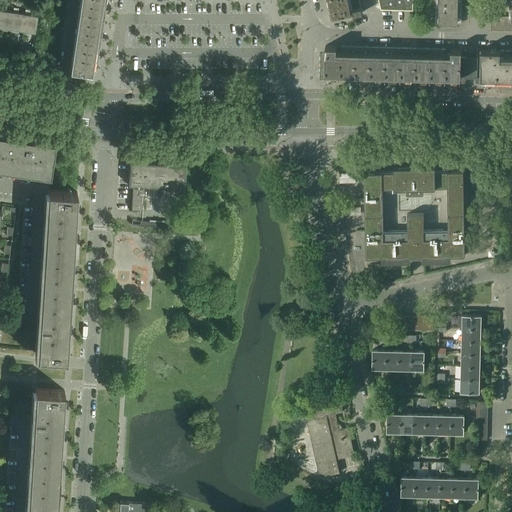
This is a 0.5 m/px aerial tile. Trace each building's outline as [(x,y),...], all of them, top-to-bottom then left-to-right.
[(80,0),(71,63),(70,69),(90,72),(93,71),(92,70),(102,0),(80,0)] [(328,0),(329,3),(330,11),(332,17),(333,16),(336,16),(351,12),(351,11),(353,11),(354,14),(362,12),(361,6),(360,6),(358,0),(328,0)] [(413,8),(412,0),(379,0),(381,7),(413,8)] [(457,0),(439,0),(439,20),(457,20),(457,0)] [(2,6),(1,10),(0,19),(0,27),(11,29),(13,12),(6,11),(7,6),(2,6)] [(14,7),(13,12),(11,29),(23,30),(25,14),(18,13),(19,8),(14,7)] [(26,9),(25,14),(23,30),(35,32),(38,16),(30,14),(30,10),(26,9)] [(465,77),(466,57),(459,56),(460,49),(462,49),(450,48),(450,53),(446,53),(446,48),(341,46),(340,53),(336,53),(336,45),(325,45),(325,46),(326,46),(325,73),(465,77)] [(476,77),(511,77),(511,49),(504,50),(504,55),(500,55),(500,50),(481,49),(481,50),(477,51),(476,77)] [(0,169),(51,177),(56,145),(0,136),(0,169)] [(186,164),(130,161),(129,185),(134,185),(134,188),(133,188),(132,209),(143,210),(144,189),(143,189),(143,186),(184,188),(186,164)] [(465,255),(463,170),(435,170),(435,165),(394,166),(394,171),(364,172),(365,257),(383,257),(383,260),(409,260),(409,256),(423,256),(423,259),(449,259),(449,255),(465,255)] [(64,348),(73,201),(77,202),(77,192),(48,190),(47,214),(38,356),(67,358),(67,348),(64,348)] [(195,211),(183,210),(177,210),(176,228),(194,229),(195,211)] [(462,314),(462,327),(481,328),(481,315),(462,314)] [(481,328),(462,327),(462,340),(480,340),(481,328)] [(480,340),(462,340),(461,353),(480,353),(480,340)] [(372,368),(385,368),(385,349),(373,349),(372,368)] [(398,350),(385,349),(385,368),(398,368),(398,350)] [(411,350),(398,350),(398,368),(410,368),(411,350)] [(424,350),(411,350),(410,368),(423,369),(424,350)] [(480,353),(461,353),(461,365),(480,366),(480,353)] [(480,366),(461,365),(461,378),(479,379),(480,366)] [(479,379),(461,378),(460,391),(479,391),(479,379)] [(53,511),(60,400),(64,400),(65,390),(36,388),(28,511),(53,511)] [(354,454),(348,427),(339,429),(335,412),(342,411),(342,403),(343,403),(343,402),(342,402),(337,401),(331,399),(324,399),(319,400),(312,401),(306,404),(300,407),(295,410),(296,411),(301,420),(308,419),(321,476),(339,472),(336,457),(344,455),(344,457),(354,454)] [(387,431),(399,431),(400,413),(387,412),(387,431)] [(413,413),(400,413),(399,431),(412,432),(413,413)] [(425,413),(413,413),(412,432),(425,432),(425,413)] [(438,414),(425,413),(425,432),(438,432),(438,414)] [(451,414),(438,414),(438,432),(450,432),(451,414)] [(464,414),(451,414),(450,432),(463,433),(464,414)] [(401,494),(413,495),(414,476),(401,476),(401,494)] [(427,476),(414,476),(413,495),(426,495),(427,476)] [(440,477),(427,476),(426,495),(439,495),(440,477)] [(453,477),(440,477),(439,495),(452,496),(453,477)] [(465,477),(453,477),(452,496),(465,496),(465,477)] [(478,478),(465,477),(465,496),(478,496),(478,478)] [(143,511),(145,503),(120,501),(119,511),(143,511)]
